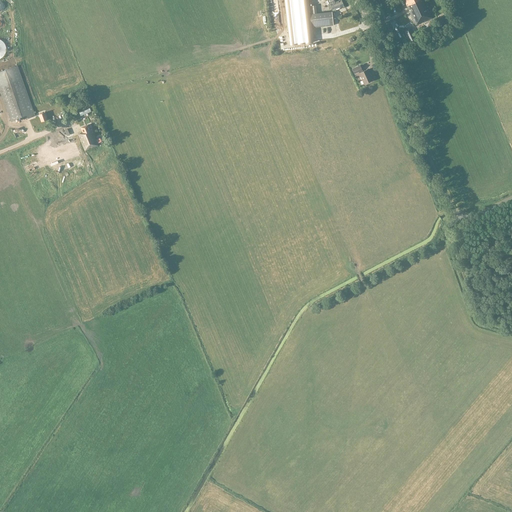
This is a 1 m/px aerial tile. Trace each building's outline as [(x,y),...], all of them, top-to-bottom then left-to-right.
[(315,6),(309,7),(307,0),(284,0),(289,45),(313,42),(311,27),(333,25),(331,12),(316,13),(315,6)] [(331,5),(331,11),(343,6),(341,0),(339,0),(336,2),(335,0),(327,0),(329,5),(331,5)] [(403,0),(416,26),(432,18),(423,0),(403,0)] [(426,24),(429,33),(437,29),(433,21),(426,24)] [(410,27),(403,30),(410,44),(416,41),(410,27)] [(362,72),(359,65),(352,69),(354,74),(358,72),(363,84),(372,80),(367,69),(362,72)] [(17,66),(0,71),(0,92),(10,121),(27,115),(28,118),(35,116),(17,66)] [(44,112),(38,115),(41,122),(47,120),(44,112)] [(82,133),(78,135),(85,151),(98,146),(91,129),(90,130),(88,125),(80,128),(82,133)] [(41,194),(37,190),(34,192),(41,200),(49,192),(46,190),(41,194)]
